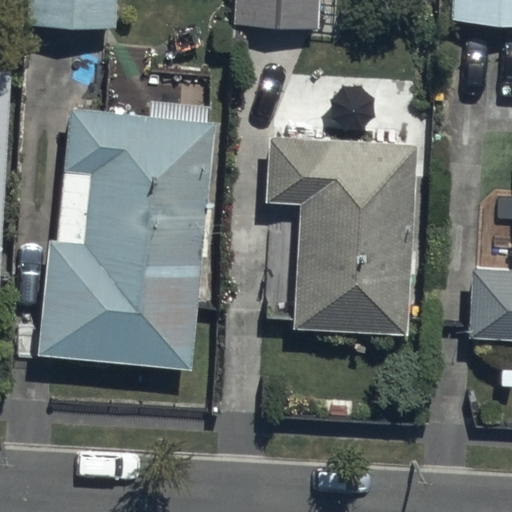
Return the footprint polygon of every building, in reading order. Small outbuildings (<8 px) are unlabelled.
[(112,14),(112,0),(17,0),(18,11),(112,14)] [(315,0),(229,0),(229,17),(314,22),(315,0)] [(511,0),(443,0),(443,9),(511,11),(511,0)] [(66,89),(29,330),(174,351),(211,111),(66,89)] [(396,318),(406,121),(287,115),(277,313),(396,318)] [(511,325),(511,127),(503,127),(491,324),(511,325)]
